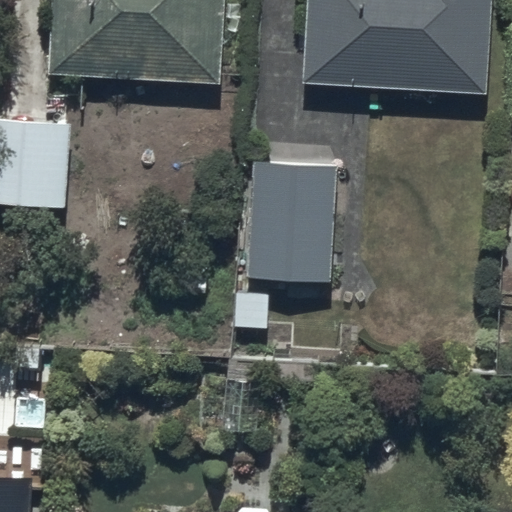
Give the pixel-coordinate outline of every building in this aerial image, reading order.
[(50,0),(47,63),(218,75),(223,0),(50,0)] [(305,0),(301,71),(482,85),(488,0),(305,0)] [(0,98),(0,190),(61,195),(68,104),(0,98)] [(253,142),(244,257),(327,260),(330,144),(253,142)] [(287,511),(287,506),(209,501),(208,511),(287,511)]
